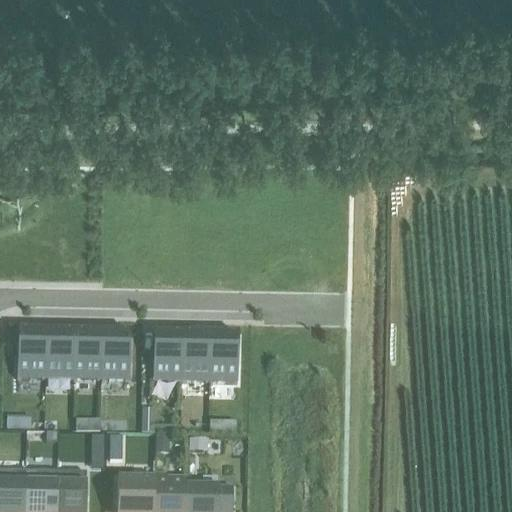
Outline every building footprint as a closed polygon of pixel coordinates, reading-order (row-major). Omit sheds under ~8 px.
[(72,385),(74,334),(18,333),(17,383),(72,385)] [(100,386),(101,335),(74,334),(72,385),(100,386)] [(181,385),(182,335),(153,334),(152,384),(181,385)] [(129,386),(131,335),(101,335),(100,386),(129,386)] [(181,385),(209,386),(209,336),(182,335),(181,385)] [(237,386),(238,336),(209,336),(209,386),(237,386)] [(0,432),(0,456),(13,456),(13,432),(0,432)] [(104,437),(92,437),(93,461),(105,460),(104,437)] [(155,444),(154,456),(168,456),(169,437),(155,437),(155,444)] [(111,439),(111,464),(122,464),(122,439),(111,439)] [(189,441),(189,454),(208,455),(208,441),(189,441)] [(0,511),(24,511),(25,473),(0,472),(0,511)] [(25,473),(24,511),(56,511),(57,475),(57,473),(25,473)] [(57,475),(56,511),(85,511),(86,475),(57,475)] [(154,481),(153,511),(185,511),(186,489),(186,485),(186,480),(167,479),(167,476),(154,475),(154,481)] [(153,511),(154,481),(117,480),(116,511),(153,511)] [(186,489),(185,511),(231,511),(232,490),(186,489)]
